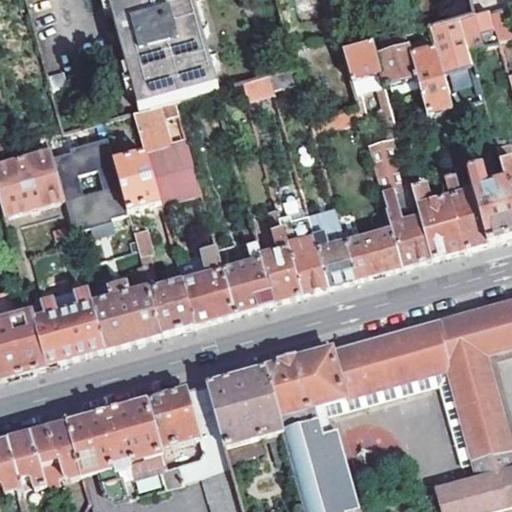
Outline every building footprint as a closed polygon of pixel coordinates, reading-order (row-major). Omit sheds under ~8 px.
[(175,105),(219,92),(194,0),(107,0),(140,115),(175,105)] [(434,54),(450,112),(483,103),(469,55),(498,46),(490,16),(506,11),(511,9),(511,0),(467,0),(473,21),(429,33),(434,54)] [(498,46),(511,41),(511,35),(506,11),(490,16),(498,46)] [(343,57),(354,98),(365,96),(385,91),(375,59),(372,49),(343,57)] [(411,61),(407,50),(375,59),(385,91),(417,82),(411,61)] [(417,82),(426,119),(450,112),(434,54),(411,61),(417,82)] [(299,87),(294,70),(269,78),(274,94),(299,87)] [(48,81),(52,95),(67,91),(64,78),(48,81)] [(242,85),(247,103),(275,97),(274,94),(269,78),(242,85)] [(375,135),(365,96),(354,98),(358,111),(362,124),(369,149),(394,142),(386,136),(381,138),(375,135)] [(147,159),(161,208),(202,196),(186,144),(171,149),(164,122),(178,117),(175,105),(140,115),(134,116),(147,159)] [(311,126),(314,138),(362,124),(358,111),(311,126)] [(11,138),(0,141),(0,154),(15,150),(11,138)] [(128,216),(115,168),(107,139),(64,151),(65,155),(51,159),(64,205),(72,235),(115,223),(114,220),(128,216)] [(396,196),(407,192),(394,142),(369,149),(382,200),(396,196)] [(511,152),(511,147),(498,150),(502,169),(511,165),(511,152)] [(0,204),(5,221),(64,205),(51,159),(50,156),(0,169),(0,204)] [(115,168),(128,216),(161,208),(147,159),(115,168)] [(511,165),(502,169),(507,187),(511,204),(511,165)] [(420,170),(408,173),(414,194),(426,190),(420,170)] [(511,243),(511,204),(507,187),(487,191),(483,174),(476,175),(475,170),(468,172),(474,195),(489,249),(511,243)] [(489,249),(474,195),(461,200),(456,181),(452,183),(451,177),(444,179),(451,202),(465,256),(484,251),(489,249)] [(459,258),(465,256),(451,202),(431,207),(426,190),(414,194),(423,223),(434,265),(459,258)] [(396,196),(382,200),(387,216),(401,212),(396,196)] [(284,232),(304,225),(297,198),(276,206),(278,214),(284,232)] [(428,266),(434,265),(423,223),(406,228),(401,212),(387,216),(391,232),(403,273),(428,266)] [(269,216),(280,254),(263,260),(277,308),(284,306),(304,301),(287,242),(284,232),(278,214),(269,216)] [(346,248),(336,214),(310,221),(314,239),(331,293),(351,288),(357,286),(346,248)] [(257,314),(277,308),(263,260),(253,228),(246,231),(256,267),(224,275),(237,319),(257,314)] [(147,231),(134,235),(146,277),(154,275),(150,257),(155,255),(147,231)] [(346,248),(357,286),(380,280),(403,273),(391,232),(384,234),(385,238),(346,248)] [(287,242),(304,301),(311,298),(331,293),(314,239),(295,245),(292,239),(287,242)] [(217,325),(237,319),(224,275),(217,250),(203,254),(210,279),(183,287),(196,331),(217,325)] [(189,332),(196,331),(183,287),(160,293),(154,275),(146,277),(150,288),(164,339),(189,332)] [(132,348),(164,339),(150,288),(143,289),(145,294),(93,309),(106,355),(132,348)] [(34,325),(46,372),(60,368),(106,355),(93,309),(90,297),(77,300),(80,312),(58,318),(54,306),(43,309),(46,322),(34,325)] [(331,355),(284,368),(265,373),(283,436),(304,511),(511,511),(511,307),(458,323),(332,358),(331,355)] [(0,384),(32,375),(46,372),(34,325),(32,318),(0,327),(0,384)] [(208,389),(225,452),(283,436),(265,373),(255,376),(208,389)] [(161,455),(201,444),(187,395),(182,396),(147,406),(161,455)] [(116,509),(125,506),(117,477),(129,473),(133,484),(160,476),(165,495),(184,490),(180,471),(167,474),(161,455),(147,406),(108,416),(68,427),(84,481),(100,477),(106,499),(116,509)] [(84,481),(68,427),(38,436),(32,437),(47,491),(59,488),(58,482),(63,481),(68,485),(84,481)] [(47,491),(32,437),(15,442),(9,443),(21,484),(28,482),(33,487),(35,495),(40,494),(42,499),(48,497),(47,491)] [(0,489),(3,491),(5,499),(16,495),(18,500),(25,499),(21,484),(9,443),(0,445),(0,489)] [(241,511),(232,476),(205,484),(213,511),(241,511)] [(28,511),(25,499),(18,500),(21,511),(28,511)]
